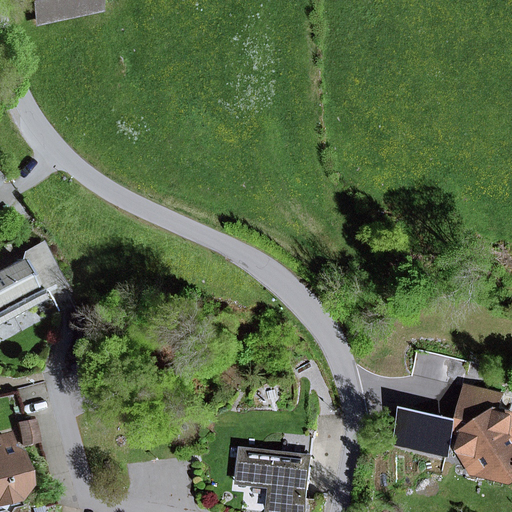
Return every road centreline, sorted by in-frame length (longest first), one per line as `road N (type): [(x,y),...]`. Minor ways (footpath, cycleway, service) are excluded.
road 1 (tertiary): [(0,21),(20,94),(63,157),(117,199),(268,273),(327,332),(351,407),(337,511)]
road 2 (residential): [(54,373),(90,494),(143,511)]
